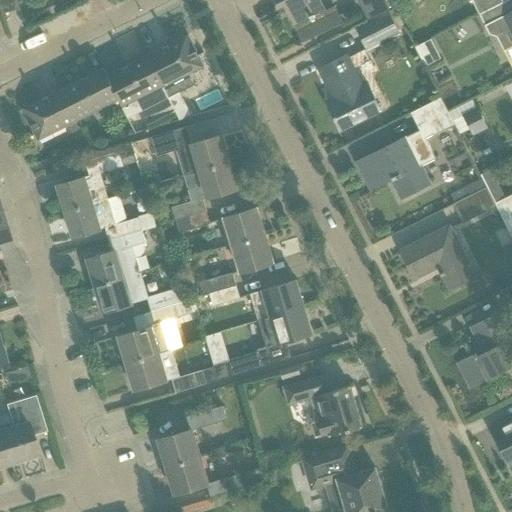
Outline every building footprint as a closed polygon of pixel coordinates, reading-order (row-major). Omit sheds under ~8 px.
[(0,0),(0,14),(0,15),(18,9),(14,0),(0,0)] [(317,0),(274,0),(278,7),(287,2),(290,9),(287,11),(303,43),(342,23),(335,8),(324,14),(317,0)] [(348,0),(357,0),(367,20),(390,8),(385,0),(348,0)] [(470,0),(478,15),(502,3),(500,0),(470,0)] [(511,0),(508,0),(502,3),(478,15),(483,26),(511,11),(511,0)] [(511,11),(483,26),(489,36),(495,37),(503,51),(511,46),(511,11)] [(399,35),(388,12),(356,28),(367,51),(399,35)] [(187,36),(146,57),(161,87),(163,86),(168,97),(193,85),(188,74),(203,66),(187,36)] [(430,39),(415,47),(425,67),(440,59),(430,39)] [(511,46),(503,51),(511,70),(511,46)] [(346,56),(337,61),(319,69),(336,103),(329,106),(333,115),(332,116),(335,121),(336,120),(341,130),(359,121),(373,114),(379,112),(371,96),(364,82),(359,84),(346,56)] [(146,57),(107,76),(106,77),(118,100),(121,107),(161,87),(146,57)] [(103,69),(62,90),(77,120),(118,100),(106,77),(107,76),(103,69)] [(77,120),(62,90),(22,110),(37,140),(77,120)] [(182,106),(176,95),(169,99),(175,110),(182,106)] [(420,131),(405,138),(357,162),(366,182),(387,171),(401,199),(419,190),(429,185),(419,166),(434,159),(424,139),(431,135),(446,128),(453,124),(439,97),(432,100),(410,111),(417,125),(420,131)] [(471,100),(448,112),(455,126),(459,135),(469,130),(472,136),(487,128),(477,108),(476,109),(471,100)] [(175,151),(183,176),(231,162),(222,134),(192,144),(186,128),(151,139),(155,158),(175,151)] [(20,146),(27,158),(39,152),(33,140),(20,146)] [(65,212),(108,199),(107,199),(100,174),(123,167),(118,152),(85,162),(89,176),(57,186),(65,212)] [(171,208),(175,221),(205,212),(203,202),(240,191),(231,162),(183,176),(191,201),(171,208)] [(480,176),(481,178),(486,188),(496,207),(511,237),(511,195),(505,199),(491,171),(480,176)] [(480,178),(464,186),(468,194),(484,186),(480,178)] [(462,221),(494,205),(484,186),(468,194),(452,202),(462,221)] [(65,212),(73,239),(105,229),(108,241),(142,231),(156,227),(151,214),(126,222),(118,196),(108,199),(65,212)] [(221,217),(230,246),(266,235),(258,207),(221,217)] [(175,221),(179,234),(210,225),(205,212),(175,221)] [(0,245),(11,242),(7,227),(0,229),(0,245)] [(449,227),(419,242),(401,251),(414,278),(441,265),(444,271),(439,274),(441,276),(443,275),(449,290),(467,281),(474,278),(449,227)] [(87,260),(95,286),(141,273),(136,259),(141,258),(143,254),(144,251),(144,248),(143,245),(146,245),(142,231),(108,241),(111,253),(87,260)] [(230,246),(239,275),(276,264),(266,235),(230,246)] [(95,286),(103,313),(147,300),(150,312),(182,303),(178,289),(148,298),(141,273),(95,286)] [(208,295),(236,287),(232,274),(199,283),(203,296),(208,295)] [(265,304),(268,318),(305,307),(296,279),(249,294),(253,308),(265,304)] [(511,285),(500,292),(509,311),(511,309),(511,285)] [(213,307),(239,299),(236,287),(208,295),(213,307)] [(117,337),(125,364),(160,354),(170,351),(161,323),(185,316),(182,303),(150,312),(155,326),(117,337)] [(213,366),(217,381),(291,358),(286,343),(313,335),(305,307),(268,318),(258,321),(266,349),(213,366)] [(470,388),(488,379),(511,366),(511,342),(497,314),(471,327),(484,353),(477,356),(475,353),(473,354),(473,355),(458,363),(470,388)] [(125,364),(134,391),(168,381),(160,354),(125,364)] [(278,372),(281,382),(298,376),(297,373),(305,371),(303,365),(278,372)] [(213,367),(170,380),(174,394),(217,381),(213,367)] [(26,368),(3,374),(6,386),(29,379),(26,368)] [(326,374),(282,387),(288,406),(310,400),(316,420),(310,422),(314,439),(327,436),(328,437),(363,427),(350,385),(331,391),(326,374)] [(158,441),(166,467),(201,457),(193,431),(226,421),(220,404),(226,402),(222,390),(208,395),(213,410),(185,418),(189,431),(158,441)] [(12,425),(0,428),(0,434),(9,464),(36,456),(30,436),(46,432),(35,396),(6,405),(12,425)] [(511,418),(509,420),(491,429),(508,464),(511,461),(511,418)] [(0,466),(9,464),(0,434),(0,466)] [(328,452),(302,460),(311,489),(320,487),(324,485),(332,511),(380,511),(387,509),(375,469),(355,474),(347,447),(328,452)] [(263,457),(267,471),(283,466),(279,453),(263,457)] [(166,467),(174,494),(206,485),(210,500),(266,483),(261,468),(209,484),(201,457),(166,467)]
